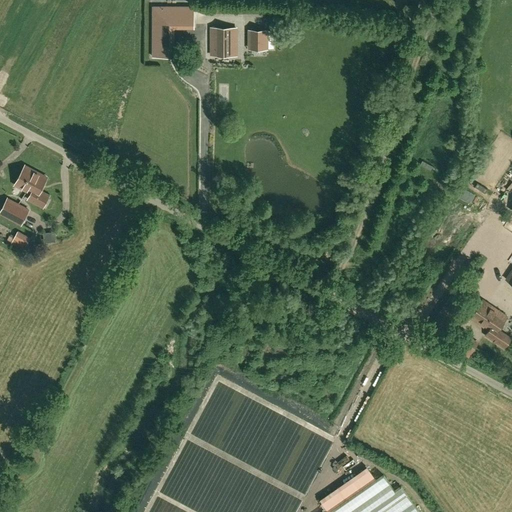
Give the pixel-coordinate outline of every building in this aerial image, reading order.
[(153,57),(170,57),(170,24),(194,24),(194,7),(153,7),(153,57)] [(236,54),(236,28),(213,28),(212,54),(236,54)] [(267,30),(250,30),(250,48),(267,48),(267,30)] [(42,183),(44,184),(48,177),(25,166),(15,184),(27,191),(32,182),(34,183),(35,181),(41,185),(42,183)] [(27,191),(31,192),(28,198),(44,207),(45,204),(47,205),(50,199),(48,198),(50,195),(41,191),(44,184),(42,183),(41,185),(35,181),(34,183),(32,182),(27,191)] [(1,213),(11,218),(19,204),(8,198),(1,213)] [(29,210),(19,204),(11,218),(22,224),(29,210)] [(7,240),(11,243),(24,250),(30,238),(18,231),(14,238),(9,235),(7,240)] [(443,327),(459,302),(450,296),(445,304),(434,321),(429,331),(438,336),(443,327)] [(470,317),(488,329),(484,335),(504,349),(511,338),(499,329),(508,316),(483,299),(470,317)] [(419,511),(401,486),(394,491),(383,475),(329,511),(419,511)]
